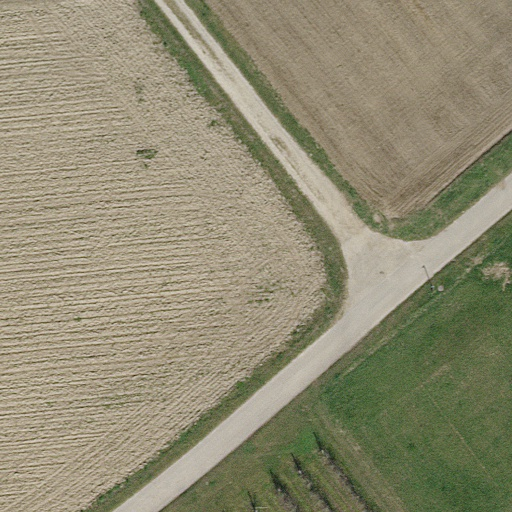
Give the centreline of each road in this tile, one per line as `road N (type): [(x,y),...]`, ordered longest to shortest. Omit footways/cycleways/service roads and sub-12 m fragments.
road 1 (track): [(148,511),(511,194)]
road 2 (track): [(178,0),(400,290)]
